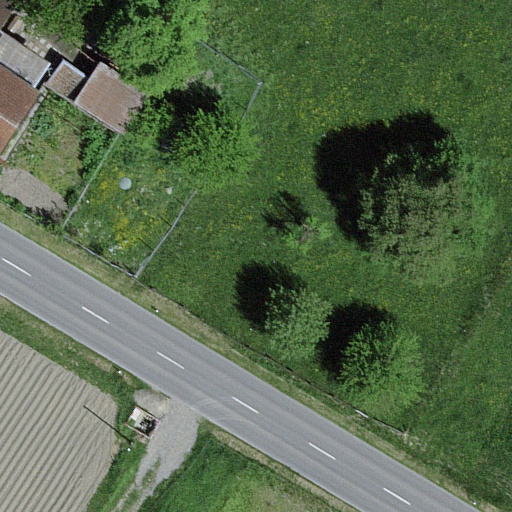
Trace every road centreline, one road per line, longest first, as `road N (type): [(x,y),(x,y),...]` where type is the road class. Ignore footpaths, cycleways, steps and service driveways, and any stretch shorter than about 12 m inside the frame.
road 1 (primary): [(411,511),(0,263)]
road 2 (track): [(201,384),(130,511)]
